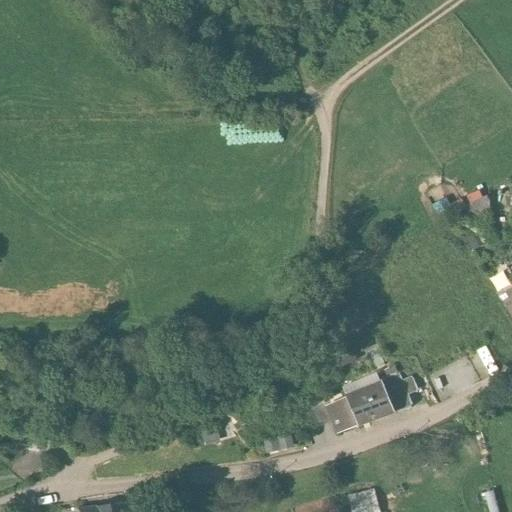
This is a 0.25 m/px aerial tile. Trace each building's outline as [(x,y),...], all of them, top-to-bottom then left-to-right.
[(380,383),(383,389),(394,419),(413,412),(399,376),(380,383)] [(383,389),(349,402),(360,432),(394,419),(383,389)] [(338,441),(360,432),(349,402),(327,411),(338,441)] [(267,456),(293,451),(290,437),(264,442),(267,456)] [(350,511),(369,507),(364,487),(344,493),(349,511),(350,511)]
